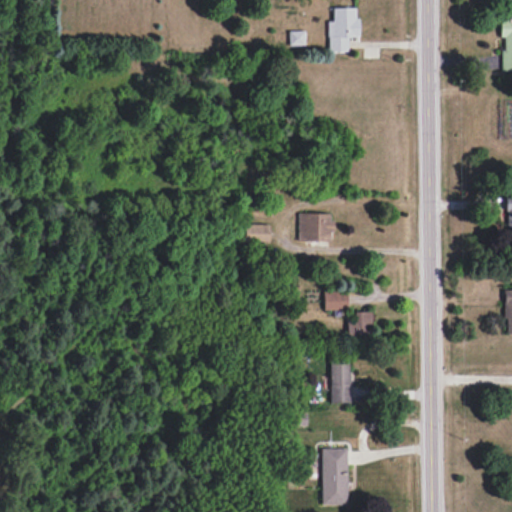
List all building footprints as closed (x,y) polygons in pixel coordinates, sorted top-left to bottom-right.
[(511,0),(510,1),(510,18),(498,18),(499,36),(501,36),(501,70),(511,70),(511,0)] [(355,7),(332,7),(332,20),(327,20),(327,51),(347,51),(347,37),(359,37),(359,17),(355,17),(355,7)] [(288,31),(288,45),(304,44),(303,30),(288,31)] [(296,240),(328,241),(328,232),(331,232),(332,213),(297,212),(296,240)] [(268,243),(269,224),(244,223),(243,243),(268,243)] [(511,332),(511,289),(503,290),(503,333),(511,332)] [(323,291),(323,309),(347,309),(347,291),(323,291)] [(371,311),(354,311),(354,320),(347,320),(346,334),(371,335),(371,311)] [(329,360),(329,403),(350,402),(349,359),(329,360)] [(321,505),(347,504),(346,448),(320,448),(321,505)]
